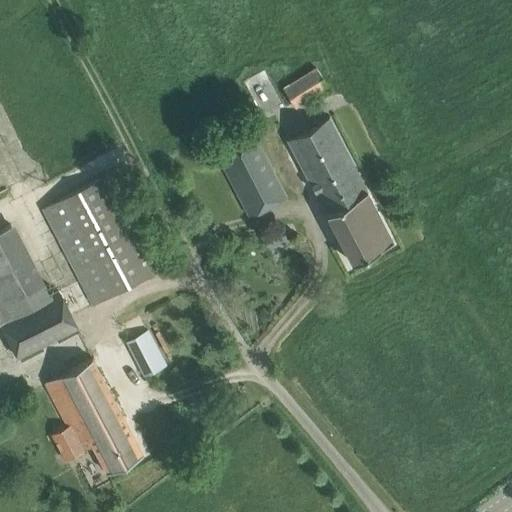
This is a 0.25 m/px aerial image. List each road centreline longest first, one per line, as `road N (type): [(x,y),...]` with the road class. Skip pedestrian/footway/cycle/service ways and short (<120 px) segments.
road 1 (track): [(53,0),(228,328)]
road 2 (unclassified): [(381,511),(228,328)]
